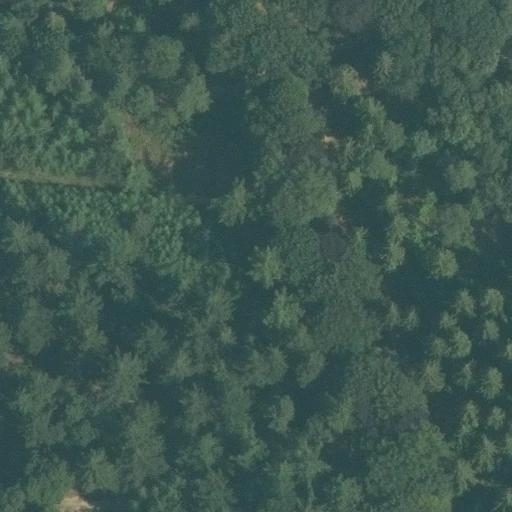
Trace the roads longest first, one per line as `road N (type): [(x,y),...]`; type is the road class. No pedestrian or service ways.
road 1 (track): [(409,511),(295,206),(264,90),(225,0)]
road 2 (track): [(0,59),(246,95),(386,20)]
road 3 (track): [(295,206),(185,200),(0,173)]
road 4 (track): [(0,499),(208,511)]
road 5 (track): [(511,60),(386,20)]
